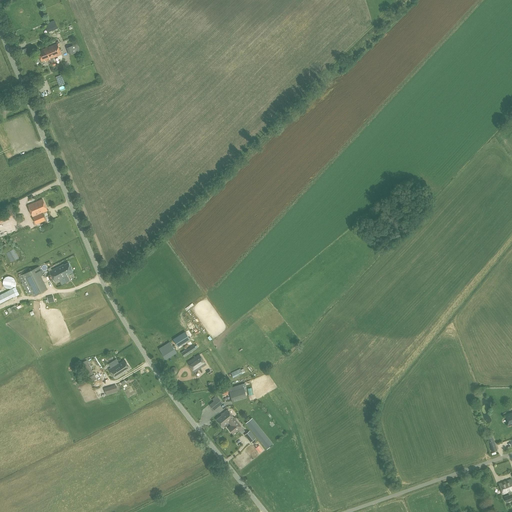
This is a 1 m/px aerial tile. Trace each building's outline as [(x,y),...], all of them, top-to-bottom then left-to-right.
[(45,26),(48,32),(57,28),(54,21),(47,24),(48,25),(45,26)] [(49,47),(53,58),(61,54),(57,44),(49,47)] [(66,48),(69,55),(78,51),(75,44),(66,48)] [(53,58),(49,47),(42,50),(42,51),(38,52),(42,61),(49,58),(54,69),(57,68),(53,58)] [(28,205),(33,216),(36,224),(45,220),(42,213),(47,210),(43,199),(28,205)] [(0,217),(0,222),(12,217),(10,212),(3,215),(3,216),(0,217)] [(48,268),(54,282),(55,281),(56,283),(60,281),(62,285),(70,281),(67,275),(73,272),(68,263),(64,265),(64,264),(52,270),(50,267),(48,268)] [(19,276),(23,284),(27,293),(31,291),(34,296),(47,290),(42,280),(45,278),(40,266),(19,276)] [(13,286),(14,285),(14,283),(15,282),(14,280),(14,279),(12,278),(11,277),(10,276),(8,276),(6,277),(5,278),(4,279),(3,280),(3,282),(3,284),(4,285),(5,286),(7,287),(8,288),(10,288),(11,287),(13,286)] [(0,295),(0,305),(17,296),(12,289),(0,295)] [(184,331),(173,339),(177,346),(189,338),(184,331)] [(159,348),(166,359),(177,353),(170,342),(159,348)] [(185,351),(185,350),(181,352),(184,357),(196,349),(194,345),(185,351)] [(188,362),(194,373),(206,365),(200,355),(188,362)] [(80,364),(87,378),(94,374),(87,360),(80,364)] [(109,369),(116,379),(125,373),(124,372),(130,368),(125,360),(119,364),(118,363),(109,369)] [(231,373),(233,378),(243,374),(240,369),(231,373)] [(94,374),(87,378),(89,382),(97,379),(94,374)] [(228,388),(232,401),(247,397),(243,384),(228,388)] [(104,389),(106,395),(117,392),(117,389),(115,386),(104,389)] [(225,400),(230,398),(225,387),(220,389),(225,400)] [(219,399),(214,402),(210,406),(214,410),(222,404),(219,399)] [(229,423),(235,418),(228,409),(221,415),(219,417),(219,416),(216,418),(217,419),(216,419),(222,427),(223,427),(229,423)] [(235,418),(229,423),(229,424),(230,423),(232,426),(229,428),(234,435),(243,428),(236,419),(235,418)] [(246,423),(267,449),(273,444),(252,418),(246,423)] [(245,435),(251,442),(256,437),(250,430),(245,435)] [(508,439),(507,435),(511,434),(510,430),(501,431),(503,440),(508,439)] [(490,435),(486,436),(492,452),(497,450),(495,445),(494,446),(493,444),(490,435)] [(508,492),(511,491),(511,490),(511,479),(499,484),(503,494),(508,492)]
